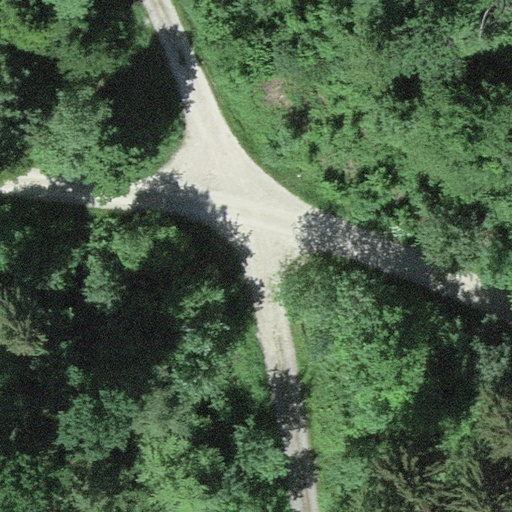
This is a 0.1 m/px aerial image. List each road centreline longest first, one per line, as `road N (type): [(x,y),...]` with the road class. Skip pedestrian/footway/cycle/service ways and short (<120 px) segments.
road 1 (track): [(511,312),(400,257),(246,217),(0,179)]
road 2 (track): [(304,511),(281,330),(246,217)]
road 3 (track): [(156,0),(246,217)]
